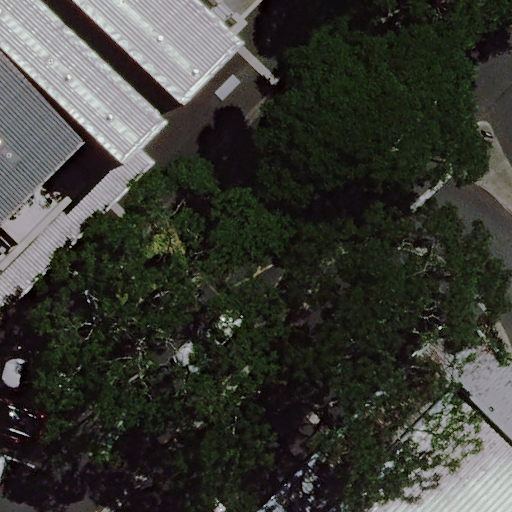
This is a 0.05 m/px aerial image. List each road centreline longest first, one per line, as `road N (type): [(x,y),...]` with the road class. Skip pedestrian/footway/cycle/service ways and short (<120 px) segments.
road 1 (unclassified): [(426,108),(38,511)]
road 2 (unclassified): [(511,21),(426,108)]
road 3 (unclassified): [(511,194),(426,108)]
